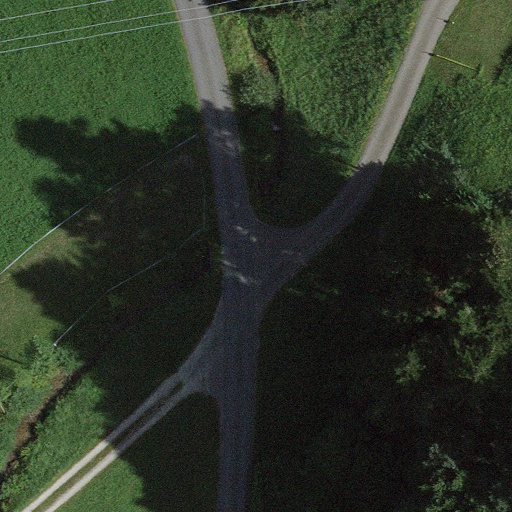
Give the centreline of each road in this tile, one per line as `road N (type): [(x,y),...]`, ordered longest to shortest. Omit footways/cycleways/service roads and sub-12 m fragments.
road 1 (unclassified): [(195,0),(236,203),(242,291),(235,511)]
road 2 (track): [(456,0),(366,206),(324,259),(242,291)]
road 3 (track): [(36,511),(159,402),(241,346)]
